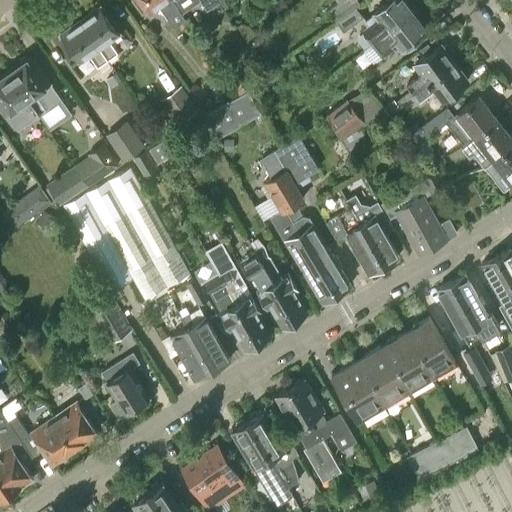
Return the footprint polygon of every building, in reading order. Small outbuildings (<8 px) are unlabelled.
[(184,19),(171,0),(143,0),(151,9),(157,4),(173,27),(184,19)] [(220,1),(219,0),(171,0),(184,19),(185,18),(181,13),(198,0),(199,0),(206,10),(220,1)] [(277,15),(290,6),(285,0),(281,0),(272,7),(277,15)] [(335,0),(337,2),(327,9),(336,21),(355,6),(360,3),(357,0),(335,0)] [(372,42),(413,10),(404,0),(386,0),(387,1),(373,12),(365,19),(368,24),(362,29),(372,42)] [(118,32),(99,6),(96,8),(93,7),(91,9),(90,12),(80,20),(107,59),(117,51),(109,39),(118,32)] [(355,6),(336,21),(343,31),(363,16),(355,6)] [(413,10),(372,42),(367,46),(377,59),(399,41),(403,46),(427,28),(413,10)] [(107,59),(80,20),(69,27),(66,27),(63,29),(63,32),(60,34),(79,60),(88,54),(97,66),(107,59)] [(241,25),(237,27),(247,42),(255,36),(251,30),(246,27),(241,25)] [(412,93),(453,62),(439,44),(414,63),(421,72),(405,83),(412,93)] [(8,71),(38,114),(60,99),(49,82),(30,55),(27,57),(24,56),(18,60),(18,63),(8,71)] [(467,80),(453,62),(412,93),(419,102),(435,90),(442,99),(467,80)] [(0,106),(5,113),(6,113),(17,129),(38,114),(8,71),(0,76),(0,106)] [(391,89),(403,83),(398,72),(385,78),(391,89)] [(111,87),(120,81),(115,74),(106,80),(111,87)] [(181,86),(159,100),(177,124),(198,110),(181,86)] [(204,115),(218,138),(261,113),(248,90),(204,115)] [(497,118),(478,95),(454,114),(447,105),(408,136),(416,145),(435,130),(446,121),(463,144),(497,118)] [(341,137),(364,121),(347,96),(325,111),(341,137)] [(201,107),(206,110),(211,106),(210,99),(204,97),(200,101),(201,107)] [(511,137),(497,118),(463,144),(461,147),(468,156),(473,152),(484,167),(511,144),(511,137)] [(127,120),(105,135),(122,160),(145,145),(127,120)] [(171,138),(182,156),(195,148),(185,130),(171,138)] [(344,140),(351,151),(368,141),(361,130),(344,140)] [(274,149),(294,182),(318,168),(298,135),(274,149)] [(224,137),(224,149),(233,149),(233,137),(224,137)] [(170,155),(162,140),(148,149),(157,163),(170,155)] [(75,166),(87,184),(116,165),(102,144),(88,154),(90,156),(75,166)] [(511,144),(484,167),(492,178),(502,190),(511,183),(511,182),(511,144)] [(145,149),(132,157),(144,175),(156,168),(145,149)] [(294,182),(274,149),(262,156),(274,176),(265,181),(276,200),(282,210),(285,209),(303,198),(294,182)] [(75,166),(47,185),(59,203),(87,184),(75,166)] [(110,289),(126,280),(131,276),(143,298),(190,272),(130,166),(62,204),(110,289)] [(471,206),(456,177),(445,183),(437,169),(422,176),(423,179),(417,183),(417,182),(398,192),(379,203),(385,214),(393,209),(418,253),(447,237),(456,232),(448,218),(439,223),(425,197),(446,187),(460,212),(471,206)] [(468,172),(456,177),(471,206),(482,200),(468,172)] [(51,202),(40,186),(31,193),(29,203),(35,213),(51,202)] [(349,206),(383,264),(396,256),(397,257),(398,256),(382,229),(390,225),(374,198),(366,202),(358,203),(353,194),(344,199),(348,207),(349,206)] [(282,210),(276,200),(265,207),(285,240),(290,237),(292,240),(297,249),(299,248),(303,256),(296,260),(321,301),(336,293),(300,235),(292,221),(285,209),(282,210)] [(349,206),(348,207),(324,221),(334,239),(345,232),(368,273),(383,264),(349,206)] [(49,230),(55,217),(43,211),(37,224),(49,230)] [(303,214),(292,221),(336,293),(350,284),(339,265),(341,264),(335,254),(333,256),(309,216),(303,214)] [(257,339),(269,332),(256,311),(260,309),(250,293),(247,295),(241,285),(244,283),(219,240),(204,249),(217,272),(218,272),(257,339)] [(264,246),(256,251),(294,318),(306,310),(293,289),(297,287),(288,271),(281,275),(271,257),(264,246)] [(495,255),(511,285),(511,251),(509,247),(495,255)] [(294,318),(256,251),(241,259),(251,277),(254,275),(261,287),(257,289),(267,305),(270,303),(283,324),(294,318)] [(511,285),(495,255),(480,263),(502,301),(497,304),(511,330),(511,285)] [(0,272),(0,291),(8,287),(0,272)] [(218,272),(217,272),(202,281),(229,327),(233,325),(245,346),(257,339),(218,272)] [(465,272),(450,280),(482,337),(495,329),(489,317),(490,317),(465,272)] [(210,297),(197,276),(185,284),(197,305),(210,297)] [(482,337),(450,280),(436,289),(461,333),(462,333),(468,345),(482,337)] [(91,306),(111,340),(131,328),(111,294),(91,306)] [(230,358),(206,316),(200,307),(189,314),(188,313),(181,317),(184,327),(192,341),(195,338),(213,368),(230,358)] [(428,315),(404,330),(430,374),(455,360),(428,315)] [(192,341),(184,327),(170,335),(195,378),(213,368),(195,338),(192,341)] [(430,374),(404,330),(379,344),(406,389),(430,374)] [(379,344),(355,358),(382,403),(406,389),(379,344)] [(511,378),(511,353),(508,344),(494,350),(507,381),(511,378)] [(463,353),(475,374),(487,367),(475,347),(463,353)] [(112,366),(116,372),(104,379),(117,399),(109,403),(117,415),(124,411),(125,413),(150,397),(130,367),(139,361),(134,352),(112,366)] [(382,403),(355,358),(331,373),(357,417),(382,403)] [(321,438),(322,437),(331,432),(341,448),(355,439),(339,412),(325,420),(321,412),(324,410),(303,376),(289,385),(321,438)] [(78,387),(85,399),(93,393),(86,382),(78,387)] [(321,438),(289,385),(274,394),(295,428),(298,426),(303,434),(300,435),(306,446),(313,443),(319,452),(327,447),(322,437),(321,438)] [(325,389),(320,392),(325,399),(330,396),(325,389)] [(76,401),(54,416),(74,446),(96,431),(76,401)] [(246,419),(287,485),(297,479),(292,459),(299,455),(283,429),(275,434),(260,410),(246,419)] [(0,477),(9,491),(12,489),(15,490),(20,487),(20,484),(32,476),(22,462),(32,455),(21,440),(8,420),(3,412),(0,414),(0,433),(3,438),(0,439),(0,477)] [(29,434),(15,415),(8,420),(21,440),(29,434)] [(74,446),(54,416),(31,431),(52,461),(74,446)] [(287,485),(246,419),(232,427),(254,463),(250,465),(275,505),(292,494),(287,485)] [(442,451),(472,436),(466,425),(436,440),(442,451)] [(477,447),(472,436),(442,451),(448,463),(477,447)] [(442,451),(436,440),(406,455),(412,467),(442,451)] [(243,503),(234,489),(243,483),(217,444),(182,468),(208,507),(227,494),(236,508),(243,503)] [(442,451),(412,467),(418,478),(448,463),(442,451)] [(9,491),(0,477),(0,498),(2,499),(7,496),(7,493),(9,491)] [(380,495),(373,479),(355,487),(362,503),(380,495)] [(181,511),(161,482),(147,491),(161,511),(188,511),(187,509),(182,511),(181,511)] [(161,511),(147,491),(133,500),(140,511),(161,511)]
